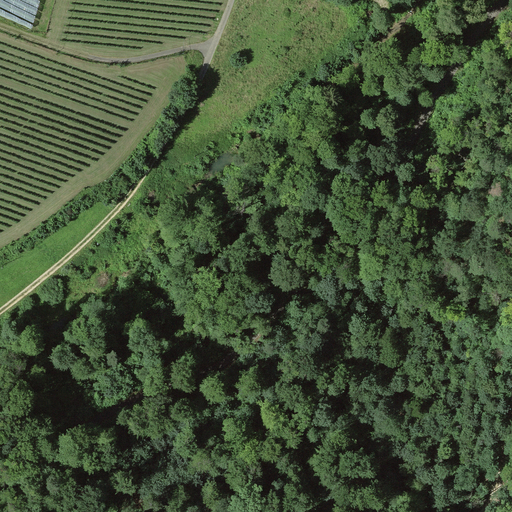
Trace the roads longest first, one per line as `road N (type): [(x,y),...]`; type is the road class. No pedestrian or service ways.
road 1 (track): [(155,154),(83,245),(0,312)]
road 2 (track): [(213,48),(110,60),(0,25)]
road 3 (track): [(438,511),(487,475),(511,336)]
